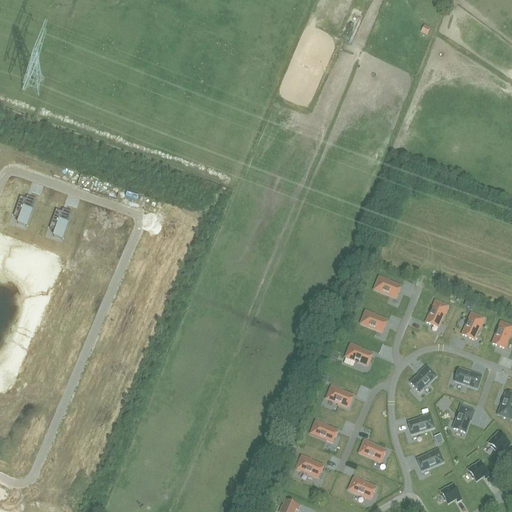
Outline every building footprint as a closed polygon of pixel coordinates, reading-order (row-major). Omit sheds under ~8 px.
[(426,35),(430,28),(424,25),(421,32),(426,35)] [(20,198),(14,216),(18,218),(16,223),(26,227),(35,200),(27,197),(26,200),(20,198)] [(56,211),(50,229),(54,231),(52,237),(62,240),(71,213),(63,211),(62,213),(56,211)] [(374,290),(396,299),(400,288),(388,283),(388,281),(379,277),(374,290)] [(448,308),(435,303),(426,323),(437,328),(442,316),(444,317),(448,308)] [(473,307),(466,304),(464,309),(470,312),(473,307)] [(361,324),(382,333),(386,322),(374,317),(375,315),(366,311),(361,324)] [(484,320),(472,315),(462,336),(473,340),(478,329),(480,329),(484,320)] [(492,345),(503,349),(508,337),(510,338),(511,333),(511,328),(501,324),(492,345)] [(351,345),(346,358),(367,366),(371,355),(359,351),(360,349),(351,345)] [(338,357),(331,354),(328,361),(334,365),(338,357)] [(419,393),(435,377),(426,367),(419,374),(420,375),(411,384),(419,393)] [(481,376),(472,373),(471,375),(459,371),(455,382),(477,389),(481,376)] [(329,384),(321,380),(318,387),(326,391),(329,384)] [(332,387),(327,400),(348,408),(352,397),(340,392),(341,391),(332,387)] [(511,396),(506,394),(498,416),(511,420),(511,418),(511,396)] [(465,434),(469,422),(471,422),(474,413),(461,408),(453,430),(465,434)] [(433,428),(429,415),(420,418),(420,420),(408,424),(412,435),(433,428)] [(316,422),(311,434),(332,443),(337,432),(324,427),(325,425),(316,422)] [(493,439),(488,443),(488,444),(492,447),(491,448),(495,452),(496,451),(499,454),(506,447),(508,448),(510,445),(498,434),(493,439)] [(365,441),(360,454),(381,462),(385,451),(373,447),(374,445),(365,441)] [(422,472),(443,463),(437,450),(428,454),(429,456),(417,461),(422,472)] [(302,457),(297,470),(318,478),(322,467),(310,462),(311,460),(302,457)] [(467,471),(470,475),(469,476),(472,480),(473,479),(476,483),(484,477),(486,480),(489,477),(479,463),(473,467),(468,471),(468,470),(467,471)] [(354,478),(349,491),(370,499),(375,488),(363,484),(363,482),(354,478)] [(440,492),(443,497),(442,498),(444,502),(445,501),(448,505),(456,501),(457,503),(461,500),(452,486),(446,489),(441,492),(440,492)] [(294,511),(296,510),(298,511),(300,507),(285,501),(283,507),(282,507),(279,511),(294,511)]
